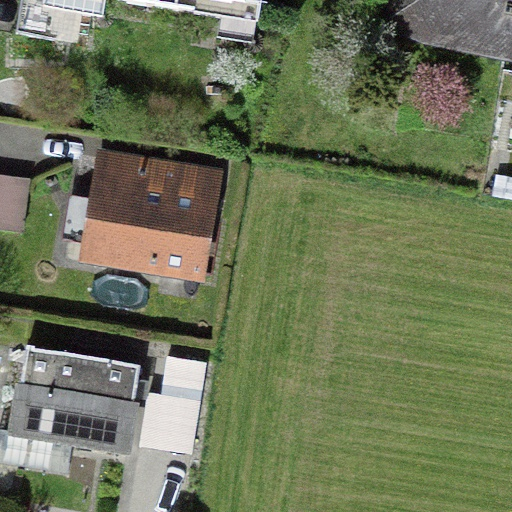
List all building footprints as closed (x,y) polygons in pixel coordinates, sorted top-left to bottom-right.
[(102,0),(103,1),(190,15),(192,2),(253,12),(250,26),(252,26),(256,0),(102,0)] [(416,0),(427,4),(421,42),(502,53),(509,0),(416,0)] [(511,0),(509,0),(502,53),(511,54),(511,0)] [(84,259),(195,278),(210,184),(99,166),(84,259)] [(0,228),(22,230),(27,180),(0,177),(0,228)] [(123,455),(136,372),(23,354),(9,437),(123,455)] [(144,449),(192,456),(206,364),(158,357),(144,449)]
